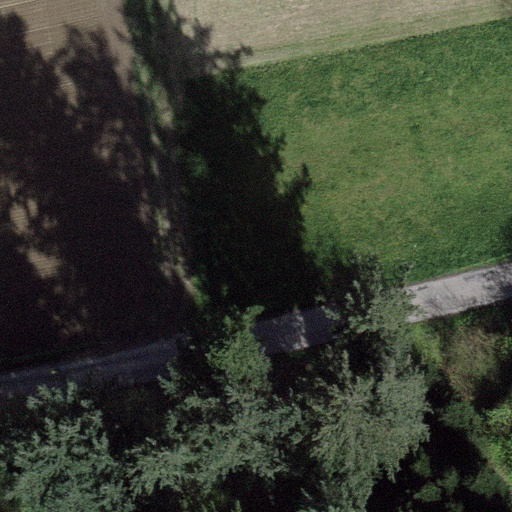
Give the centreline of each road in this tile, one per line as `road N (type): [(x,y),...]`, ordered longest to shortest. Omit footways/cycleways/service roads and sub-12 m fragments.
road 1 (unclassified): [(511,281),(200,357),(0,390)]
road 2 (track): [(200,357),(135,0)]
